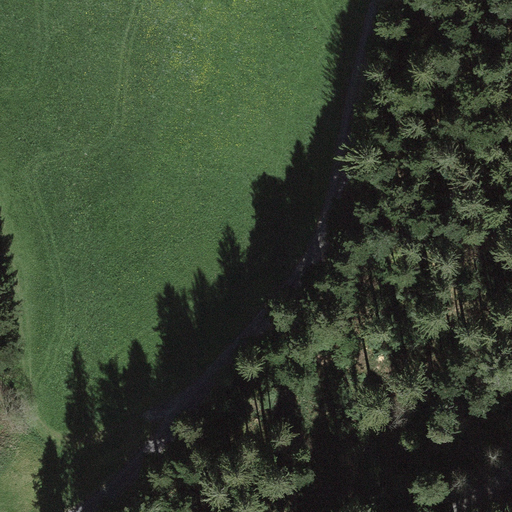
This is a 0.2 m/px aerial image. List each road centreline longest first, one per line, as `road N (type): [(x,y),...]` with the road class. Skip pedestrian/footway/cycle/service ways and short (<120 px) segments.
road 1 (track): [(380,0),(315,251),(182,404)]
road 2 (track): [(0,367),(40,435),(67,446),(182,404)]
road 3 (track): [(182,404),(112,490),(81,511)]
